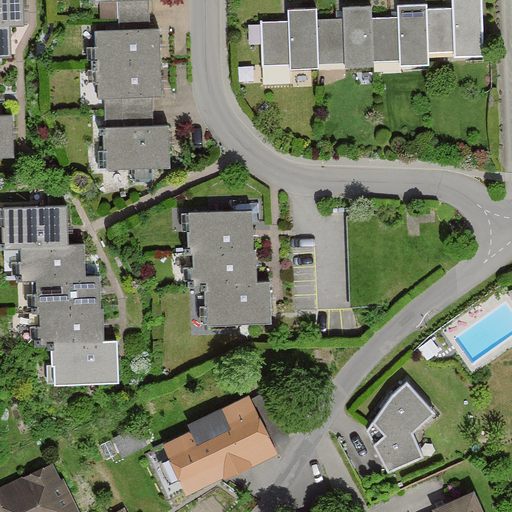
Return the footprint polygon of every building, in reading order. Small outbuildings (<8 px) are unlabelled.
[(0,0),(0,27),(10,28),(25,27),(24,0),(0,0)] [(451,0),(452,11),(426,12),(427,53),(454,52),(454,63),(484,62),(482,0),(451,0)] [(149,1),(119,1),(120,35),(150,34),(149,1)] [(396,22),(372,22),(373,64),(403,63),(403,72),(428,72),(427,53),(426,12),(426,7),(396,8),(396,22)] [(345,23),(319,23),(320,66),(347,65),(347,75),(373,75),(373,64),(372,22),(372,10),(345,10),(345,23)] [(290,26),(264,27),(265,67),(293,67),(293,80),(320,79),(320,66),(319,23),(319,13),(290,14),(290,26)] [(0,65),(0,66),(11,65),(10,28),(0,27),(0,65)] [(150,34),(120,35),(96,35),(97,70),(160,68),(159,34),(150,34)] [(160,68),(97,70),(98,104),(111,103),(155,102),(161,102),(160,68)] [(155,102),(111,103),(111,131),(155,130),(155,102)] [(0,160),(14,160),(13,123),(2,123),(0,123),(0,160)] [(155,130),(111,131),(102,131),(103,171),(134,171),(170,170),(169,130),(155,130)] [(6,249),(21,249),(67,248),(66,211),(5,212),(6,249)] [(194,258),(254,256),(253,215),(186,217),(187,259),(194,258)] [(39,282),(88,281),(87,247),(67,248),(21,249),(22,283),(39,282)] [(209,288),(259,287),(258,256),(254,256),(194,258),(195,289),(209,288)] [(40,314),(99,312),(98,281),(88,281),(39,282),(40,314)] [(210,328),(272,326),(271,286),(259,287),(209,288),(210,328)] [(52,348),(106,347),(105,312),(99,312),(40,314),(41,349),(52,348)] [(106,347),(52,348),(53,385),(116,383),(115,347),(106,347)] [(434,413),(406,381),(392,394),(367,431),(388,473),(422,458),(412,434),(434,413)] [(249,403),(161,448),(189,501),(276,457),(249,403)] [(76,511),(53,465),(0,490),(0,511),(76,511)] [(484,511),(477,493),(437,510),(437,511),(484,511)]
